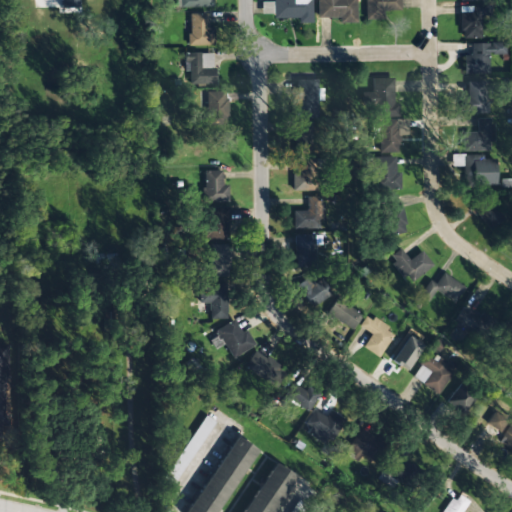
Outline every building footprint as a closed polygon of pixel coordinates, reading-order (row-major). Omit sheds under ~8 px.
[(175,0),(176,8),(212,7),(212,0),(175,0)] [(297,18),(297,23),(311,23),(310,0),(272,0),(273,19),(297,18)] [(356,0),(316,0),(317,18),(339,18),(339,23),(356,23),(356,0)] [(363,0),(364,20),(383,19),(383,11),(399,11),(398,0),(363,0)] [(271,13),(271,2),(261,3),(261,14),(271,13)] [(459,7),(460,39),(480,38),(480,16),(489,16),(489,6),(459,7)] [(188,14),(189,46),(213,45),(213,28),(207,28),(206,14),(188,14)] [(470,44),(470,55),(462,55),(463,75),(488,74),(488,55),(505,54),(505,43),(470,44)] [(184,72),(188,72),(188,85),(213,85),(213,53),(184,53),(184,72)] [(370,79),(371,118),(398,117),(398,103),(392,103),(392,78),(370,79)] [(292,80),(293,118),(315,117),(314,79),(292,80)] [(485,81),(466,82),(467,96),(464,96),(464,114),(486,113),(485,81)] [(225,91),(204,92),(205,126),(226,125),(225,91)] [(466,151),(490,150),(489,119),(476,119),(476,132),(465,133),(466,151)] [(407,120),(378,120),(378,153),(398,153),(398,136),(407,136),(407,120)] [(312,123),(293,122),(293,153),(311,154),(312,123)] [(496,185),(495,159),(477,159),(477,155),(462,156),(463,186),(496,185)] [(399,189),(399,172),(394,173),(394,157),(370,158),(371,190),(399,189)] [(291,190),(312,191),(313,158),(297,158),(297,174),(292,173),(291,190)] [(228,202),(228,185),(221,185),(221,170),(202,171),(203,203),(228,202)] [(405,233),(397,195),(375,200),(383,237),(405,233)] [(491,229),(503,218),(483,196),(471,208),(491,229)] [(293,229),(319,228),(318,197),(306,197),(306,211),(292,211),(293,229)] [(227,240),(228,208),(205,207),(204,239),(227,240)] [(294,235),(294,267),(316,267),(315,235),(294,235)] [(227,244),(208,245),(209,277),(228,277),(227,244)] [(408,260),(400,248),(389,256),(407,283),(432,267),(421,251),(408,260)] [(427,303),(434,291),(454,303),(464,287),(442,273),(435,284),(428,280),(418,297),(427,303)] [(312,284),(309,278),(296,283),(307,307),(330,297),(322,279),(312,284)] [(226,319),(225,283),(200,284),(200,303),(208,303),(209,319),(226,319)] [(325,314),(351,331),(361,315),(335,298),(325,314)] [(480,319),(462,307),(451,322),(459,327),(454,334),(459,338),(464,331),(470,335),(480,319)] [(387,328),(366,314),(358,326),(370,334),(362,347),(377,358),(392,336),(385,331),(387,328)] [(381,357),(407,375),(417,360),(399,348),(406,338),(397,333),(381,357)] [(284,370),(255,350),(243,367),(272,387),(284,370)] [(444,368),(447,363),(434,355),(430,360),(425,356),(411,377),(438,395),(452,373),(444,368)] [(284,397),(308,411),(318,394),(305,386),(303,390),(291,383),(284,397)] [(476,398),(462,384),(445,400),(459,414),(476,398)] [(331,410),(324,418),(314,409),(302,424),(326,445),(345,422),(331,410)] [(499,432),(508,420),(495,411),(486,423),(499,432)] [(214,422),(205,416),(164,477),(174,483),(214,422)] [(511,419),(498,442),(510,450),(511,447),(511,419)] [(360,455),(372,461),(383,442),(359,428),(345,452),(358,459),(360,455)] [(216,511),(256,449),(234,436),(186,511),(216,511)] [(271,511),(294,476),(273,463),(241,511),(271,511)] [(461,511),(468,501),(455,494),(444,511),(461,511)]
